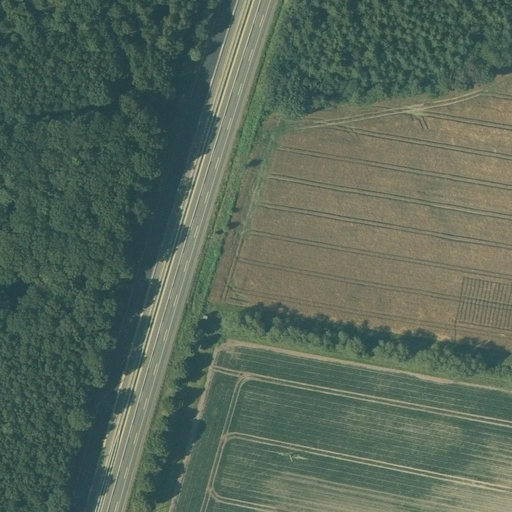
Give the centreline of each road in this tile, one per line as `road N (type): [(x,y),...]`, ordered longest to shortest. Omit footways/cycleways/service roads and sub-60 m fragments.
road 1 (motorway): [(109,511),(263,0)]
road 2 (motorway): [(237,0),(85,511)]
road 3 (track): [(0,131),(150,119)]
